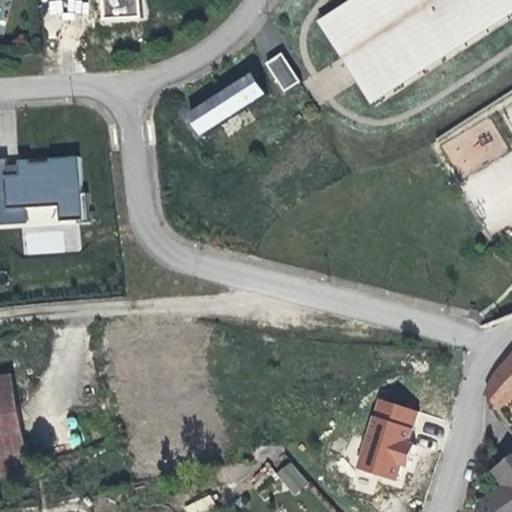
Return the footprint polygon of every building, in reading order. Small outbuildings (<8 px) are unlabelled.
[(100,0),(101,18),(140,16),(138,0),(100,0)] [(511,0),(362,0),(320,27),(329,43),(340,59),(356,49),(360,55),(343,65),(364,98),(445,48),(511,5),(511,0)] [(340,59),(343,65),(360,55),(356,49),(340,59)] [(280,52),(271,59),(264,64),(282,92),(299,81),(282,56),(280,52)] [(264,93),(252,73),(187,115),(198,135),(264,93)] [(0,225),(22,224),(23,254),(80,251),(78,219),(82,218),(79,156),(0,160),(0,225)] [(511,359),(504,369),(487,395),(506,425),(511,419),(511,414),(506,406),(511,400),(511,359)] [(0,456),(13,455),(20,453),(7,378),(0,379),(0,456)] [(407,453),(427,435),(443,421),(417,393),(320,479),(346,507),(407,453)] [(435,444),(427,435),(407,453),(417,463),(435,444)] [(22,466),(13,455),(0,456),(0,480),(24,477),(22,466)] [(278,476),(295,496),(308,485),(290,465),(278,476)] [(511,511),(511,465),(497,476),(507,493),(484,508),(486,511),(511,511)] [(212,511),(203,498),(181,511),(212,511)]
